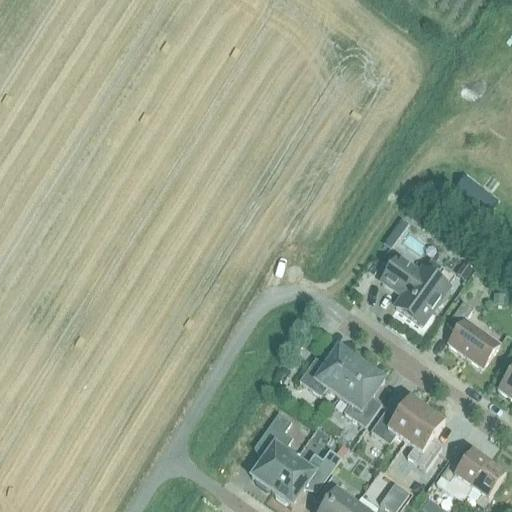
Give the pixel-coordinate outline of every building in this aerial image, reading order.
[(440,272),(433,281),(422,273),(420,277),(398,262),(382,285),(397,295),(399,292),(406,297),(396,311),(422,330),(448,292),(447,291),(453,281),(440,272)] [(464,283),(471,274),(464,268),(457,278),(464,283)] [(456,336),(448,348),(482,373),(500,349),(465,324),(473,314),(463,307),(446,329),(456,336)] [(338,401),(362,367),(355,361),(352,362),(338,352),(325,371),(315,363),(299,386),(321,401),(326,393),(338,401)] [(369,372),(362,367),(338,401),(349,410),(344,418),(365,433),(381,410),(371,403),(384,385),(370,375),(369,372)] [(511,371),(497,393),(511,403),(511,371)] [(405,446),(427,415),(409,403),(396,421),(387,414),(370,436),(389,450),(396,440),(405,446)] [(325,428),(341,428),(341,410),(325,411),(325,428)] [(444,427),(427,415),(405,446),(413,453),(407,462),(425,475),(441,452),(432,445),(444,427)] [(269,494),(271,496),(295,464),(284,456),(292,444),(284,438),(291,428),(278,419),(255,451),(267,460),(251,482),(255,485),(256,488),(265,495),(269,494)] [(317,453),(329,444),(315,426),(304,435),(317,453)] [(359,453),(378,457),(380,446),(361,442),(359,453)] [(305,471),(295,464),(271,496),(274,498),(275,501),(284,508),(288,508),(292,511),(307,488),(318,496),(341,463),(329,455),(322,465),(314,459),(305,471)] [(471,493),(488,468),(471,456),(463,468),(453,462),(435,488),(461,506),(471,493)] [(482,511),(505,480),(488,468),(471,493),(481,500),(476,507),(482,511)] [(353,511),(356,509),(343,500),(337,496),(343,488),(332,481),(318,501),(328,508),(324,511),(353,511)] [(380,508),(385,511),(397,511),(408,497),(394,488),(380,508)] [(429,503),(422,511),(435,511),(437,509),(429,503)]
